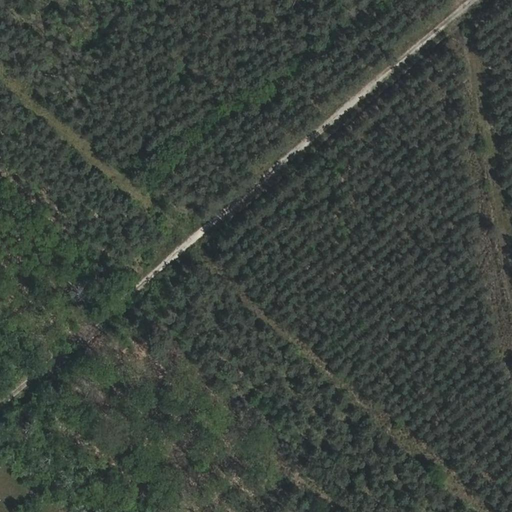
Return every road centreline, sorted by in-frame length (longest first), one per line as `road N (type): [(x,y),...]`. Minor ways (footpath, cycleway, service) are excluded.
road 1 (track): [(475,0),(0,404)]
road 2 (track): [(511,274),(476,53),(449,22)]
